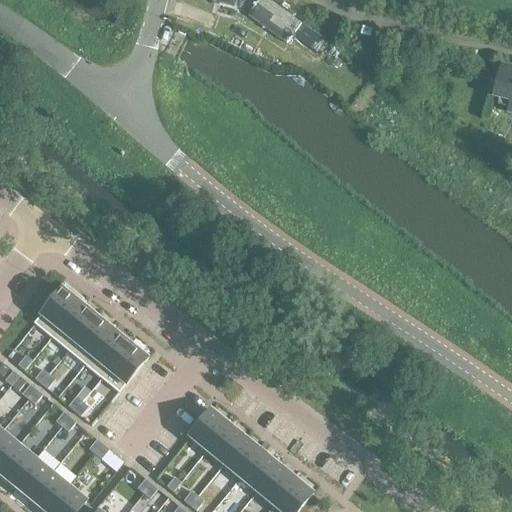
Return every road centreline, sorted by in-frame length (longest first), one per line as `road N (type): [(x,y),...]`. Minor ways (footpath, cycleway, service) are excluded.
road 1 (tertiary): [(511,403),(209,191),(116,108)]
road 2 (residential): [(421,511),(43,230)]
road 3 (tertiary): [(116,108),(0,19)]
